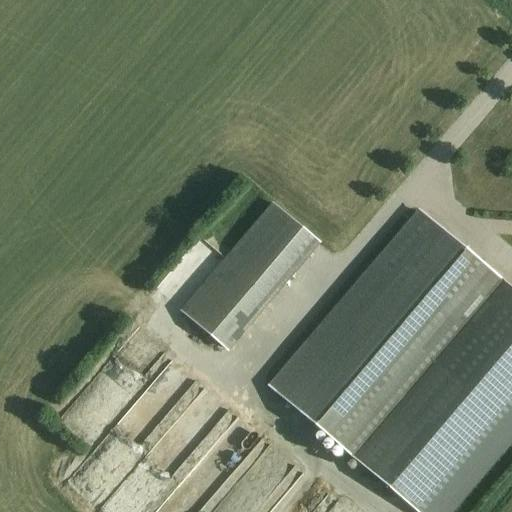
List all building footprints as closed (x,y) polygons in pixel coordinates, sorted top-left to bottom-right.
[(272,204),(180,312),(226,350),(318,243),(272,204)] [(511,292),(419,214),(273,387),(417,511),(418,511),(470,511),(511,460),(511,292)] [(109,376),(85,402),(96,412),(121,387),(109,376)] [(153,383),(82,466),(101,482),(172,399),(153,383)] [(169,504),(177,511),(189,511),(200,500),(186,486),(169,504)]
